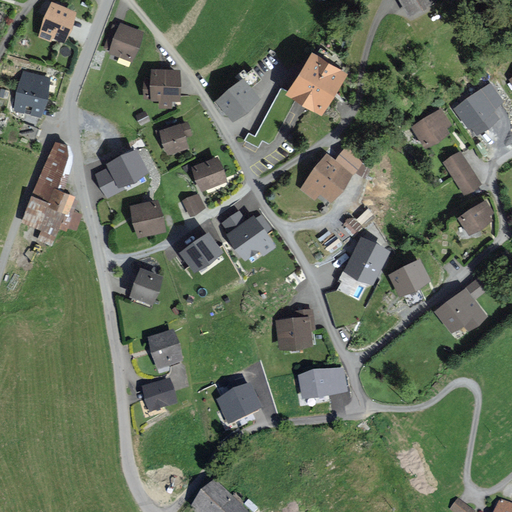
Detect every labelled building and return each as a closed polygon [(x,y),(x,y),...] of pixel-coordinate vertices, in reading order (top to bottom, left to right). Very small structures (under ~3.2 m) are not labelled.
[(433,0),(400,0),(410,15),(433,0)] [(75,12),(52,4),(39,37),(50,41),(52,37),(63,41),(75,12)] [(143,32),(121,24),(119,28),(114,26),(106,45),(111,47),(109,52),(132,61),(143,32)] [(313,54),(300,75),(290,92),(288,94),(295,99),(305,105),(320,115),(345,74),(329,63),(313,54)] [(178,72),(154,71),(154,82),(147,82),(147,100),(158,100),(158,109),(172,109),(172,101),(178,101),(178,72)] [(49,78),(24,73),(15,110),(41,115),(49,78)] [(257,99),(243,81),(218,100),(232,118),(257,99)] [(502,102),(490,86),(456,109),(468,127),(473,124),(476,129),(494,117),(490,110),(502,102)] [(295,99),(288,94),(290,92),(281,88),(256,137),(249,133),(245,140),(260,148),(264,140),(273,145),(295,99)] [(450,124),(441,111),(414,128),(426,147),(449,133),(445,127),(450,124)] [(33,139),(38,128),(24,122),(19,133),(33,139)] [(191,133),(188,124),(161,132),(168,153),(187,147),(184,136),(191,133)] [(61,190),(71,163),(69,145),(57,141),(34,196),(32,195),(20,223),(24,225),(22,230),(26,232),(19,248),(31,253),(28,260),(30,261),(39,265),(47,246),(52,248),(60,228),(75,234),(83,215),(73,211),(78,197),(61,190)] [(136,150),(107,164),(109,168),(95,174),(106,196),(122,189),(121,186),(147,173),(136,150)] [(485,189),(462,151),(444,161),(467,200),(485,189)] [(353,173),(327,155),(303,188),(315,196),(318,192),(332,202),(353,173)] [(218,159),(193,169),(201,190),(226,180),(218,159)] [(207,209),(199,193),(183,200),(191,217),(207,209)] [(165,230),(157,201),(133,207),(140,236),(165,230)] [(493,211),(486,201),(459,218),(470,235),(491,221),(487,215),(493,211)] [(239,213),(225,224),(231,232),(228,235),(245,258),(247,256),(251,262),(273,245),(253,218),(246,223),(239,213)] [(348,214),(345,224),(359,229),(362,219),(348,214)] [(208,235),(181,253),(194,271),(221,254),(208,235)] [(363,238),(346,270),(372,284),(389,252),(363,238)] [(419,261),(391,276),(401,296),(430,281),(419,261)] [(162,278),(142,270),(132,295),(152,303),(162,278)] [(487,314),(467,288),(436,312),(452,332),(464,322),(469,328),(487,314)] [(313,346),(310,311),(298,312),(298,318),(277,321),(280,349),(313,346)] [(183,363),(174,333),(149,340),(158,370),(183,363)] [(342,369),(301,376),(304,396),(346,389),(342,369)] [(229,392),(243,387),(240,380),(227,385),(229,392)] [(171,384),(144,391),(150,411),(176,403),(171,384)] [(248,386),(219,400),(229,420),(257,407),(248,386)] [(245,511),(247,511),(215,482),(194,505),(201,511),(245,511)] [(472,511),(474,511),(458,499),(451,508),(456,511),(472,511)] [(511,511),(511,504),(500,501),(495,511),(511,511)]
